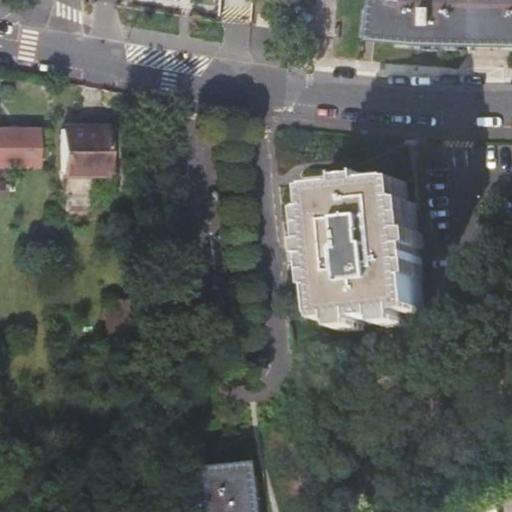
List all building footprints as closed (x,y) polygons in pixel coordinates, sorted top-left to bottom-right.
[(511,0),(377,0),(373,35),(418,40),(482,42),(511,41),(511,0)] [(0,165),(39,166),(39,127),(0,127),(0,165)] [(60,127),(61,194),(111,193),(112,155),(104,154),(105,127),(60,127)] [(351,181),(352,188),(321,192),(324,214),(317,214),(320,245),(317,245),(320,278),(325,277),(329,321),(346,319),(347,330),(409,323),(408,313),(424,312),(419,268),(424,267),(420,234),(416,234),(413,204),(406,205),(403,183),(374,186),(373,179),(351,181)] [(215,282),(213,204),(174,205),(177,298),(199,297),(199,282),(215,282)] [(127,299),(106,299),(106,352),(127,352),(127,299)] [(191,466),(195,511),(249,511),(244,460),(191,466)]
